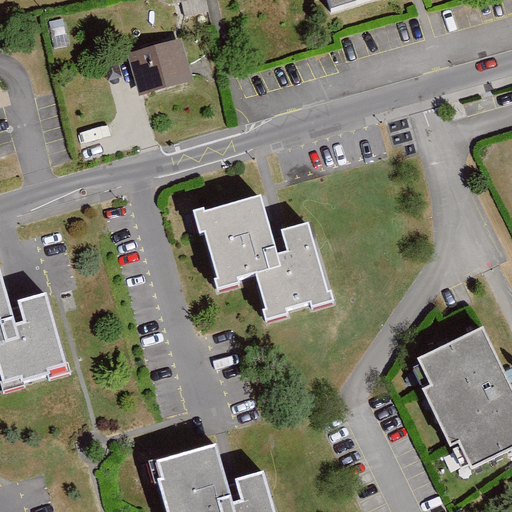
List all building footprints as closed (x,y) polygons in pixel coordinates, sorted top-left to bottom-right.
[(205,0),(180,0),(185,24),(209,19),(205,0)] [(324,0),(326,6),(339,2),(344,17),(398,1),(398,0),(324,0)] [(183,50),(131,66),(145,109),(196,93),(183,50)] [(272,196),(202,215),(226,297),(266,286),(277,325),(344,306),(321,225),(283,236),(272,196)] [(10,272),(0,274),(0,350),(1,350),(11,387),(79,369),(61,298),(19,309),(10,272)] [(511,453),(511,358),(495,324),(426,357),(439,386),(433,389),(459,444),(471,438),(484,467),(511,453)] [(228,445),(160,465),(173,511),(284,511),(273,473),(239,483),(228,445)]
